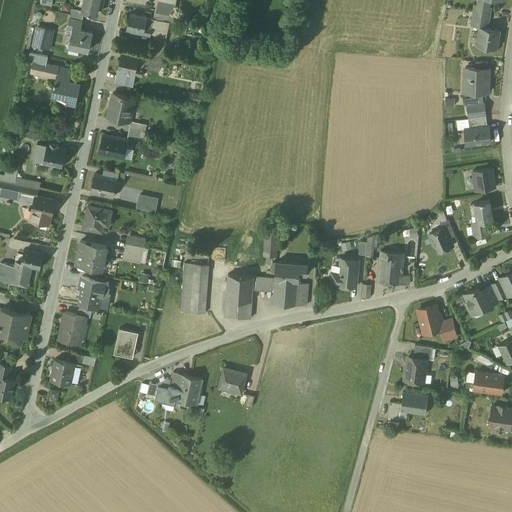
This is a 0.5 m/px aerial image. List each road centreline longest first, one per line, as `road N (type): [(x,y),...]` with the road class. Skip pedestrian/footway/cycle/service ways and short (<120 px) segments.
road 1 (unclassified): [(21,437),(118,0)]
road 2 (unclassified): [(21,437),(202,347),(406,296)]
road 3 (unclassified): [(406,296),(349,511)]
